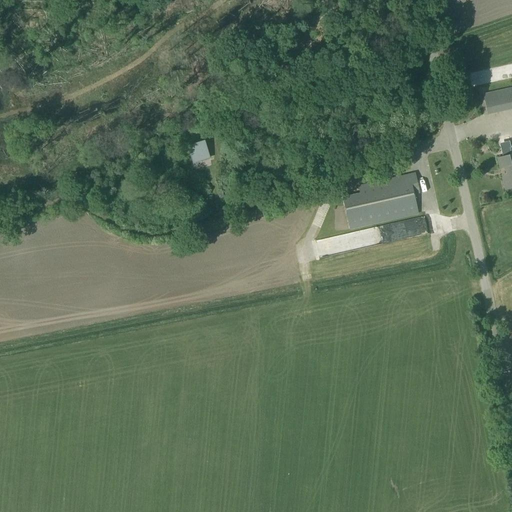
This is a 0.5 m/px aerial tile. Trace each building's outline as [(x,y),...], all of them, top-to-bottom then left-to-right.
[(487,115),(511,109),(511,88),(483,94),(487,115)] [(194,158),(208,153),(204,141),(190,146),(194,158)] [(511,188),(511,155),(498,159),(500,169),(504,168),(507,179),(503,180),(505,190),(511,188)] [(419,193),(415,173),(409,175),(409,174),(358,186),(359,194),(342,197),(349,230),(419,215),(414,194),(419,193)] [(345,213),(318,220),(322,234),(348,228),(345,213)]
